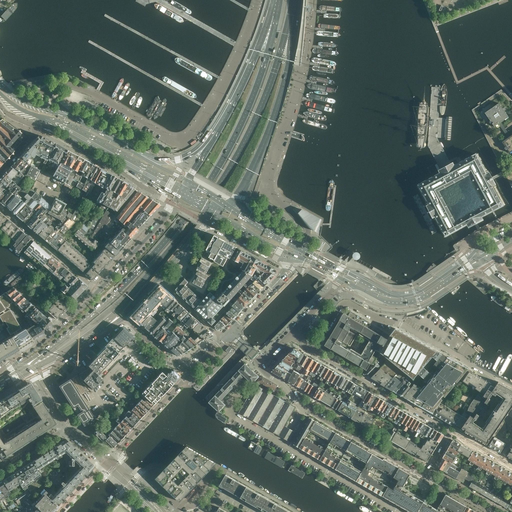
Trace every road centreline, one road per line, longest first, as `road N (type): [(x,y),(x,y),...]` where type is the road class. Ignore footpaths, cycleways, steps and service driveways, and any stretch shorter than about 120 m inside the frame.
road 1 (trunk): [(279,0),(260,77),(231,143),(184,218),(103,303)]
road 2 (trunk): [(129,298),(192,224),(245,140),(294,0)]
road 3 (trunk): [(241,190),(283,87),(295,0)]
road 4 (residential): [(496,384),(400,324),(344,304)]
road 5 (tertiary): [(30,115),(63,123),(181,190)]
road 6 (residential): [(450,431),(313,351)]
road 7 (secondary): [(140,155),(0,85)]
road 8 (secondary): [(357,287),(404,303),(479,257)]
road 9 (residential): [(304,407),(424,474)]
road 10 (residential): [(282,444),(398,511)]
road 11 (residential): [(97,289),(0,207)]
road 12 (secondary): [(472,253),(406,295),(362,281)]
road 13 (residential): [(190,372),(108,461)]
road 14 (tertiary): [(46,123),(151,183)]
